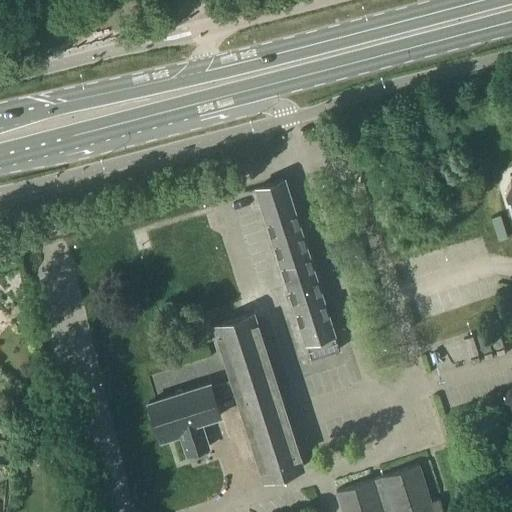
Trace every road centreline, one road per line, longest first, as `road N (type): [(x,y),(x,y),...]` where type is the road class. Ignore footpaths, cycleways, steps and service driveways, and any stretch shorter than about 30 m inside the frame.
road 1 (primary): [(193,105),(511,22)]
road 2 (unclassified): [(296,157),(0,242)]
road 3 (primary): [(485,0),(192,75)]
road 4 (primary): [(0,156),(193,105)]
road 5 (primary): [(192,75),(0,120)]
road 6 (unclassified): [(324,0),(207,30),(192,75)]
road 7 (unclassified): [(296,157),(281,110),(193,105)]
